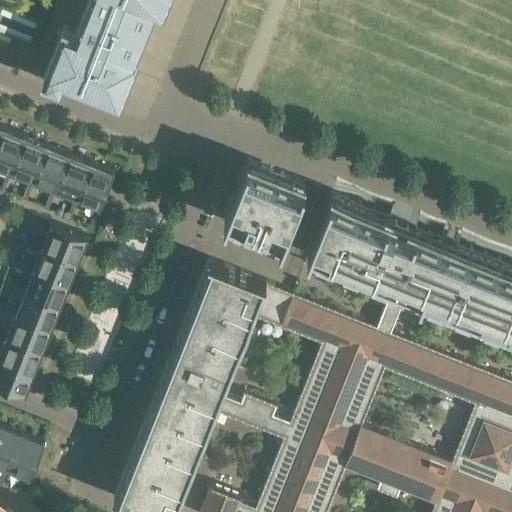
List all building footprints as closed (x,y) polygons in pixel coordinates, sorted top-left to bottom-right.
[(89,0),(77,30),(64,25),(43,79),(60,86),(64,78),(120,101),(139,53),(137,52),(157,2),(162,4),(162,5),(164,6),(165,4),(164,3),(164,0),(89,0)] [(24,132),(2,123),(0,128),(0,165),(9,169),(24,132)] [(47,141),(24,132),(9,169),(32,178),(47,141)] [(69,150),(47,141),(32,178),(54,187),(69,150)] [(91,159),(69,150),(54,187),(76,196),(91,159)] [(224,216),(255,229),(282,239),(306,181),(247,157),(224,216)] [(114,168),(91,159),(76,196),(100,205),(114,168)] [(511,511),(511,262),(331,191),(307,250),(393,283),(377,322),(209,256),(114,495),(156,511),(173,511),(183,489),(215,406),(283,433),(255,504),(239,497),(241,492),(212,480),(198,511),(511,511)] [(88,235),(51,220),(42,243),(79,258),(88,235)] [(79,258),(42,243),(33,265),(70,280),(79,258)] [(70,280),(33,265),(24,288),(61,302),(70,280)] [(61,302),(24,288),(15,310),(52,325),(61,302)] [(52,325),(15,310),(6,332),(44,347),(52,325)] [(44,347),(6,332),(0,348),(0,355),(35,369),(44,347)] [(35,369),(0,355),(0,382),(26,393),(35,369)] [(22,428),(0,419),(0,462),(5,465),(7,466),(22,428)] [(45,438),(22,428),(7,466),(8,466),(30,475),(45,438)] [(0,483),(1,484),(8,466),(7,466),(5,465),(0,476),(0,483)]
